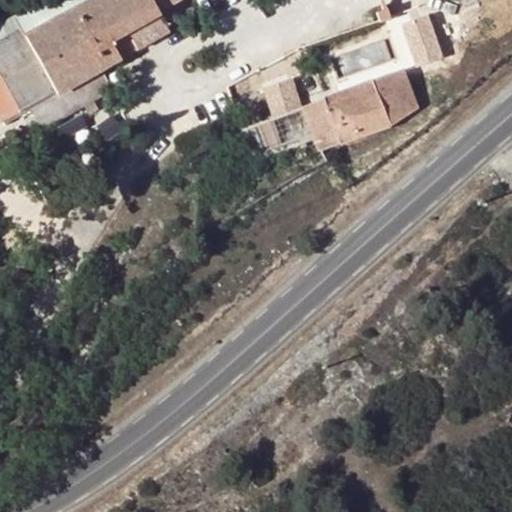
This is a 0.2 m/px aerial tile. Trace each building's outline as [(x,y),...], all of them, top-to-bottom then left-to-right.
[(0,120),(4,127),(31,110),(100,72),(170,35),(159,13),(182,0),(46,0),(0,27),(0,120)] [(389,11),(374,16),(378,25),(391,21),(389,11)] [(100,72),(31,110),(42,129),(111,92),(100,72)] [(399,72),(243,131),(254,157),(311,134),(319,152),(419,115),(399,72)] [(276,114),(307,103),(297,77),(266,89),(276,114)]
